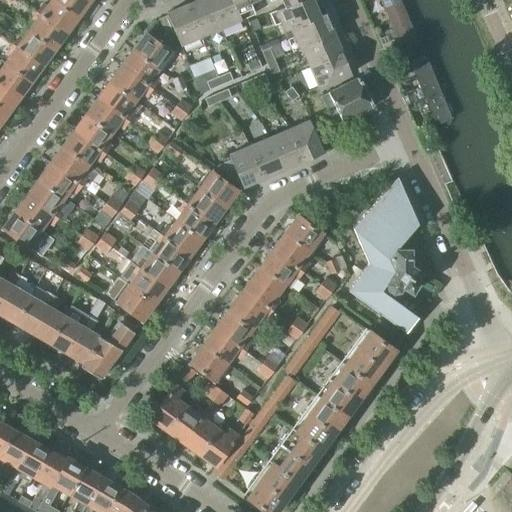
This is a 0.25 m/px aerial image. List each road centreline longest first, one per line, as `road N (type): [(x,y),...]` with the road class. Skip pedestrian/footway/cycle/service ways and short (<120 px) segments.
road 1 (residential): [(94,435),(266,204),(411,139)]
road 2 (residential): [(504,366),(411,139)]
road 3 (tertiary): [(504,366),(440,396),(345,511)]
road 4 (residential): [(130,0),(0,176)]
road 5 (tertiary): [(420,511),(467,450),(504,366)]
road 6 (residential): [(411,139),(347,0)]
road 7 (residential): [(215,511),(94,435)]
